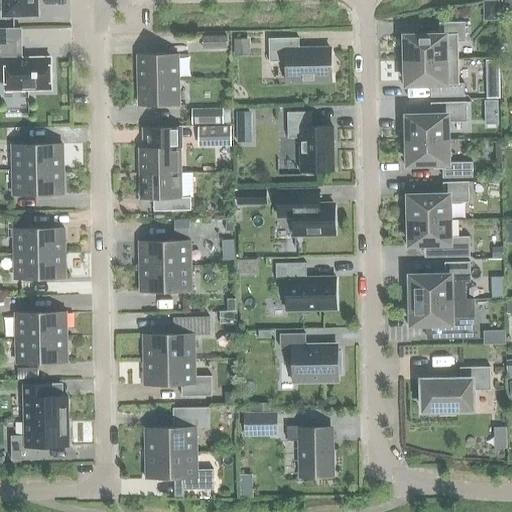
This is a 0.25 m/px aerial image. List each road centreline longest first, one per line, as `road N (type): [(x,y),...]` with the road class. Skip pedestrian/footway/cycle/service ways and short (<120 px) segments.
road 1 (residential): [(511,493),(410,481),(375,461),(361,0)]
road 2 (residential): [(92,0),(107,488),(0,491)]
